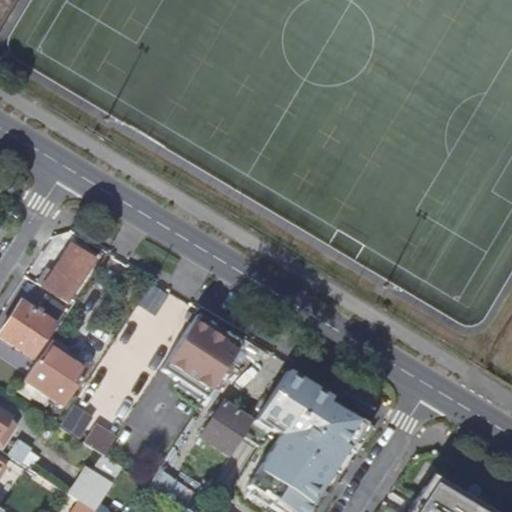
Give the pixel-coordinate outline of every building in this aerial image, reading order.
[(4,68),(1,73),(9,78),(12,73),(4,68)] [(65,300),(93,259),(68,242),(41,284),(65,300)] [(0,323),(0,331),(32,353),(54,320),(19,296),(0,323)] [(205,323),(194,317),(173,349),(159,371),(167,376),(202,400),(239,344),(205,323)] [(57,322),(33,359),(67,382),(92,345),(57,322)] [(342,454),(364,420),(348,410),(346,412),(325,399),(328,394),(287,370),(258,413),(266,418),(271,421),(269,425),(279,431),(245,483),(269,498),(270,496),(295,511),(301,511),(332,464),(334,466),(342,454)] [(227,455),(250,419),(221,399),(197,434),(227,455)] [(0,443),(4,446),(19,422),(12,413),(0,405),(0,443)] [(82,439),(103,452),(114,436),(94,422),(82,439)] [(72,490),(94,505),(112,480),(89,465),(72,490)] [(487,511),(428,476),(404,511),(487,511)] [(90,511),(94,505),(72,490),(67,488),(61,499),(72,506),(67,511),(90,511)]
